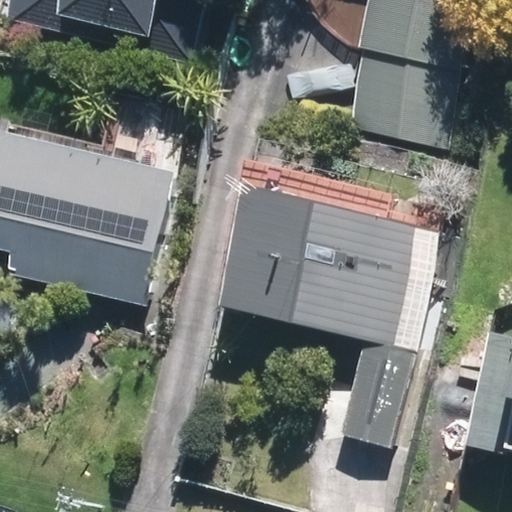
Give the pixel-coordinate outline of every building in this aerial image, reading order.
[(36,0),(31,22),(204,62),(218,0),(36,0)] [(485,0),(393,0),(363,127),(451,148),(485,0)] [(158,305),(186,184),(6,143),(0,167),(0,247),(35,256),(31,276),(158,305)] [(454,246),(281,201),(252,311),(387,346),(363,435),(401,445),(454,246)] [(511,370),(491,454),(511,459),(511,370)]
